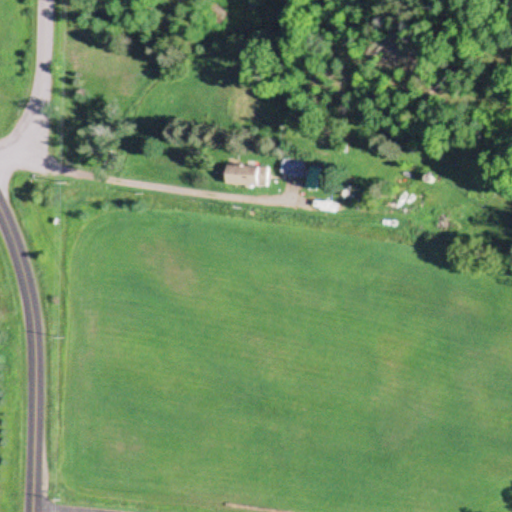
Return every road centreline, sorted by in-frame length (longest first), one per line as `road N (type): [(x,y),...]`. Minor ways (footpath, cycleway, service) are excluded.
road 1 (residential): [(31,511),(34,362),(26,300),(0,218)]
road 2 (residential): [(0,160),(20,147),(34,108),(45,0)]
